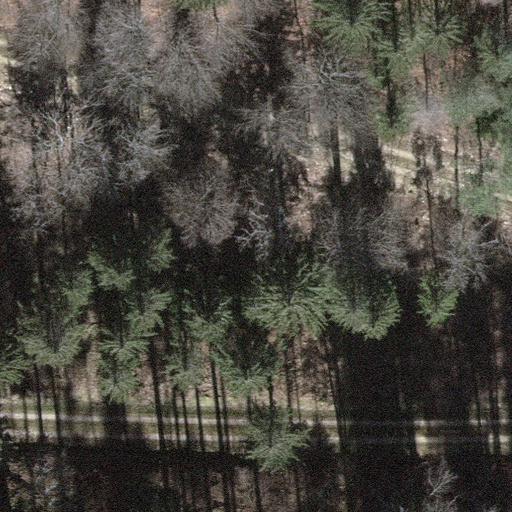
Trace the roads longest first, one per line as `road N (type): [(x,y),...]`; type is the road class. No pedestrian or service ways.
road 1 (track): [(511,160),(0,38)]
road 2 (track): [(0,432),(511,428)]
